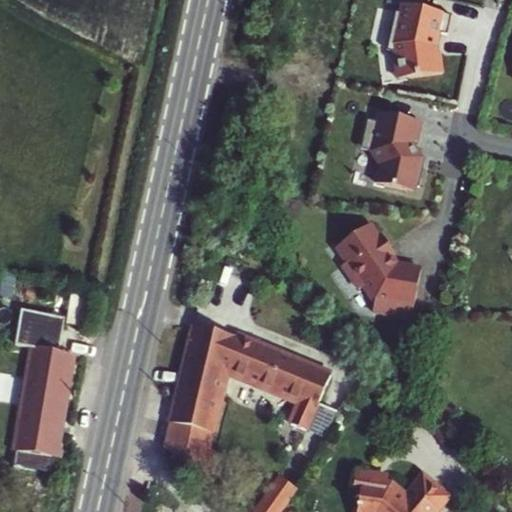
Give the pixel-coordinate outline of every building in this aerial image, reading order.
[(397,76),(448,74),(445,5),(393,8),(397,76)] [(356,173),(376,184),(393,195),(414,192),(425,163),(414,147),(421,122),(380,115),(366,138),(370,153),(355,153),(356,173)] [(370,224),(337,245),(351,264),(342,271),(357,293),(364,289),(375,301),(374,316),(412,324),(419,270),(400,266),(370,224)] [(28,342),(34,315),(21,314),(16,345),(28,346),(28,342)] [(61,346),(66,320),(34,315),(28,342),(61,346)] [(217,475),(220,464),(223,450),(210,446),(227,371),(229,365),(241,372),(239,376),(290,399),(291,395),(302,399),(300,403),(291,424),(305,430),(329,375),(292,358),(194,327),(166,448),(191,473),(217,475)] [(28,342),(28,346),(33,347),(14,469),(53,476),(56,458),(61,459),(63,451),(59,450),(75,357),(60,355),(61,346),(28,342)] [(229,365),(227,371),(239,376),(241,372),(229,365)] [(291,395),(290,399),(300,403),(302,399),(291,395)] [(375,472),(357,469),(354,492),(361,494),(358,511),(433,511),(449,493),(425,473),(409,493),(396,483),(374,480),(375,472)] [(281,511),(297,489),(283,479),(258,511),(281,511)]
